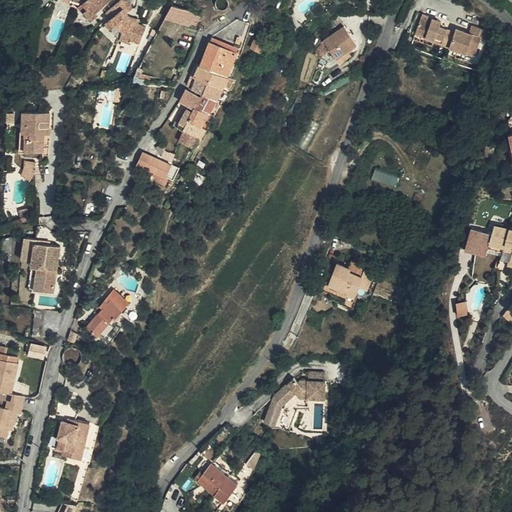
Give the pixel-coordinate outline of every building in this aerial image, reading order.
[(77,0),(84,3),(78,7),(82,13),(85,12),(92,20),(98,14),(97,12),(109,0),(77,0)] [(111,18),(116,26),(119,24),(124,30),(122,38),(133,42),(134,40),(142,43),(148,26),(141,23),(142,18),(139,17),(138,21),(129,10),(134,6),(129,0),(121,0),(108,10),(113,17),(111,18)] [(167,14),(197,28),(203,15),(173,1),(167,14)] [(435,41),(444,44),(446,28),(440,26),(442,21),(423,14),(417,33),(436,40),(435,41)] [(111,29),(116,26),(111,18),(107,22),(111,29)] [(491,30),(475,25),(471,32),(467,37),(456,31),(451,46),(476,55),(482,37),(488,39),(491,30)] [(444,44),(451,46),(456,31),(446,28),(444,44)] [(467,37),(471,32),(458,28),(456,31),(467,37)] [(344,70),(355,63),(365,56),(353,37),(332,52),(344,70)] [(265,53),(255,49),(251,60),(261,64),(265,53)] [(237,64),(234,63),(211,53),(201,76),(228,87),(237,64)] [(358,66),(355,63),(344,70),(347,74),(358,66)] [(142,80),(146,73),(139,70),(135,80),(142,80)] [(228,87),(201,76),(200,76),(195,87),(198,88),(224,99),(230,87),(228,87)] [(184,85),(187,80),(182,77),(178,83),(183,86),(184,85)] [(218,110),(224,99),(198,88),(194,96),(205,100),(203,104),(218,110)] [(218,110),(203,104),(203,106),(188,100),(183,112),(193,115),(197,117),(209,123),(211,124),(218,110)] [(31,126),(30,147),(46,148),(48,112),(26,110),(25,125),(31,126)] [(197,117),(193,115),(191,119),(186,117),(181,129),(191,132),(191,131),(197,117)] [(204,133),(209,123),(197,117),(191,131),(202,136),(204,133)] [(198,145),(202,136),(191,131),(191,132),(187,141),(198,145)] [(160,153),(154,157),(162,167),(174,172),(176,167),(177,163),(166,159),(160,153)] [(38,162),(37,161),(28,158),(27,165),(23,172),(32,177),(33,177),(35,175),(36,173),(37,171),(38,169),(38,167),(38,164),(38,162)] [(144,164),(138,177),(149,181),(150,179),(155,168),(144,164)] [(376,166),(373,178),(398,185),(401,173),(376,166)] [(160,186),(170,190),(171,188),(167,186),(172,174),(155,168),(150,179),(161,184),(160,186)] [(167,186),(171,188),(175,189),(179,177),(172,174),(167,186)] [(168,194),(170,190),(160,186),(158,191),(168,194)] [(89,202),(87,211),(94,212),(96,203),(89,202)] [(30,206),(21,207),(22,216),(31,215),(30,206)] [(511,230),(493,225),(489,244),(500,247),(502,247),(501,252),(499,259),(508,262),(507,266),(511,266),(511,230)] [(39,264),(36,286),(56,289),(62,245),(37,242),(37,238),(26,237),(23,256),(34,258),(40,259),(39,264)] [(29,285),(36,286),(39,264),(33,263),(29,285)] [(360,285),(368,288),(374,271),(366,268),(364,273),(363,275),(350,271),(350,268),(339,264),(334,275),(360,285)] [(360,285),(334,275),(330,285),(350,292),(351,289),(357,291),(360,285)] [(104,305),(88,323),(98,332),(115,315),(117,317),(130,301),(116,287),(101,303),(104,305)] [(458,299),(458,313),(468,312),(468,299),(458,299)] [(511,323),(511,321),(511,304),(509,303),(501,317),(511,323)] [(73,329),(70,338),(76,340),(79,331),(73,329)] [(49,344),(33,340),(29,353),(45,357),(49,344)] [(0,358),(0,365),(18,370),(21,357),(1,353),(0,358)] [(10,408),(26,411),(28,403),(14,400),(21,370),(18,370),(0,365),(0,398),(8,399),(7,407),(10,408)] [(327,372),(309,370),(308,379),(301,379),(297,382),(293,377),(273,394),(263,421),(287,430),(296,406),(307,407),(308,397),(324,399),(327,372)] [(24,418),(26,411),(10,408),(9,414),(0,412),(0,441),(12,444),(14,430),(19,431),(22,418),(24,418)] [(94,427),(79,423),(78,428),(72,426),(67,425),(63,442),(65,443),(63,451),(69,452),(68,455),(67,459),(86,462),(94,427)] [(0,448),(10,450),(12,444),(0,441),(0,448)] [(60,454),(68,455),(69,452),(63,451),(65,443),(63,442),(60,454)] [(199,480),(225,500),(239,482),(213,462),(199,480)]
